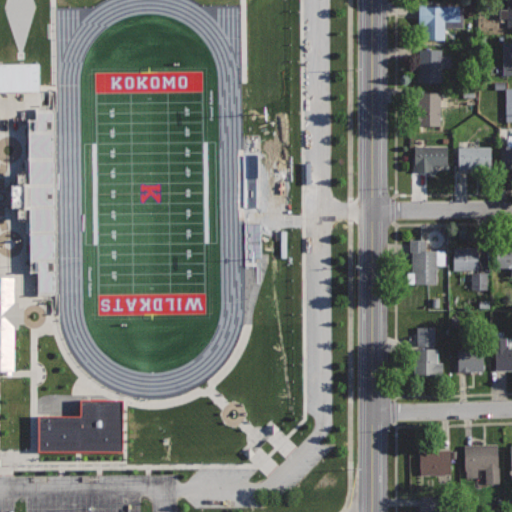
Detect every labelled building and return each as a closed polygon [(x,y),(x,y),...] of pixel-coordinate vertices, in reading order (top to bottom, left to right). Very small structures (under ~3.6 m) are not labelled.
[(511,0),(503,0),(504,10),(497,10),(497,28),(511,27),(511,0)] [(463,5),(420,6),(420,29),(425,28),(425,39),(445,39),(445,26),(463,26),(463,5)] [(511,41),(503,41),(503,74),(511,74),(511,41)] [(442,49),(420,49),(420,81),(442,81),(442,66),(451,66),(451,54),(442,54),(442,49)] [(0,63),(0,90),(37,90),(37,63),(0,63)] [(503,122),(511,122),(511,88),(503,88),(503,122)] [(440,92),(419,92),(419,108),(423,108),(423,125),(441,125),(440,92)] [(57,294),(54,110),(32,110),(33,121),(25,122),(26,205),(26,273),(34,273),(35,294),(57,294)] [(511,140),(511,147),(500,147),(500,168),(511,168),(511,158),(511,140)] [(447,145),(415,145),(415,171),(434,171),(434,165),(448,165),(447,145)] [(491,145),(458,145),(459,169),(491,168),(491,145)] [(24,176),(9,176),(9,187),(0,187),(0,210),(10,210),(10,222),(25,222),(24,176)] [(444,250),(426,250),(426,238),(409,238),(409,251),(412,251),(412,272),(408,272),(408,283),(436,283),(436,264),(444,264),(444,250)] [(511,245),(500,246),(500,265),(511,265),(511,275),(511,245)] [(478,247),(453,247),(453,269),(478,269),(478,247)] [(485,273),(470,274),(470,290),(486,290),(485,273)] [(0,371),(11,371),(11,329),(16,329),(16,301),(12,301),(12,276),(0,276),(0,371)] [(509,336),(496,336),(496,369),(511,369),(511,346),(509,346),(509,336)] [(437,348),(414,348),(414,373),(443,373),(443,362),(437,362),(437,348)] [(484,348),(458,349),(458,370),(484,369),(484,348)] [(35,417),(35,453),(118,453),(118,399),(76,399),(76,417),(35,417)] [(240,453),(247,460),(254,452),(272,433),(276,429),(269,422),(264,428),(268,432),(251,450),(247,446),(240,453)] [(498,443),(464,444),(465,476),(477,476),(476,468),(486,468),(487,482),(499,481),(498,443)] [(450,448),(419,449),(420,474),(451,473),(450,448)] [(441,511),(441,495),(420,495),(420,511),(441,511)]
